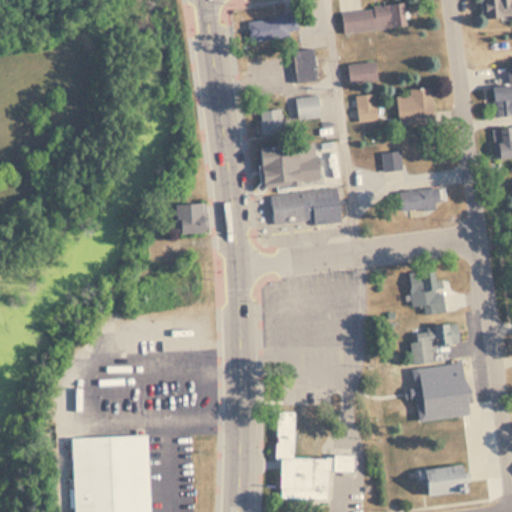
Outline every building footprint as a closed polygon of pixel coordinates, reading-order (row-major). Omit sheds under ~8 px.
[(511,0),(477,0),(479,16),(511,13),(511,0)] [(403,25),(401,3),(339,10),(342,32),(403,25)] [(245,21),(248,41),(280,37),(277,17),(245,21)] [(313,80),(313,48),(289,48),(289,80),(313,80)] [(346,83),(375,80),(373,61),(344,63),(346,83)] [(491,116),(511,113),(511,98),(510,99),(508,81),(511,80),(511,75),(500,77),(502,90),(488,92),(491,116)] [(394,95),(396,124),(433,121),(431,86),(407,88),(408,94),(394,95)] [(292,97),(294,118),(318,116),(316,95),(292,97)] [(373,102),(353,105),(356,121),(376,118),(373,102)] [(281,109),(258,109),(259,133),(281,133),(281,109)] [(511,133),(511,126),(492,127),(494,156),(511,155),(511,133)] [(265,185),(320,179),(317,143),(261,149),(265,185)] [(382,173),(400,171),(398,151),(380,152),(382,173)] [(378,197),(387,201),(392,190),(383,186),(378,197)] [(338,220),(335,188),(268,194),(270,226),(338,220)] [(404,218),(440,214),(438,192),(402,196),(404,218)] [(171,233),(204,233),(204,204),(171,204),(171,233)] [(433,292),(433,273),(407,273),(407,307),(421,307),(421,314),(443,313),(443,292),(433,292)] [(431,362),(429,347),(457,344),(455,324),(412,328),(413,340),(407,341),(409,364),(431,362)] [(419,411),(467,404),(463,380),(438,383),(436,366),(413,369),(416,388),(402,390),(403,399),(417,397),(419,411)] [(291,411),(274,411),(274,453),(276,453),(276,499),(330,499),(330,472),(353,472),(353,455),(321,455),(291,455),(291,411)] [(146,511),(144,435),(67,437),(69,511),(146,511)] [(463,467),(418,467),(418,493),(463,492),(463,467)]
